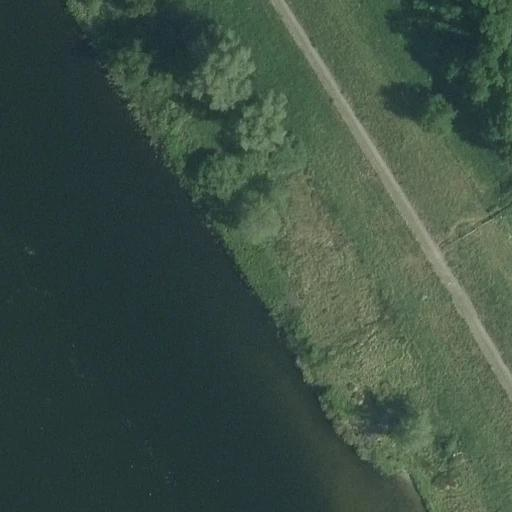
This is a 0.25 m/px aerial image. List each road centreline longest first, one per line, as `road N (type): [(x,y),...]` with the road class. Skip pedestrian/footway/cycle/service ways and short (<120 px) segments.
road 1 (unclassified): [(511,391),(274,0)]
road 2 (track): [(407,0),(468,98),(511,120)]
